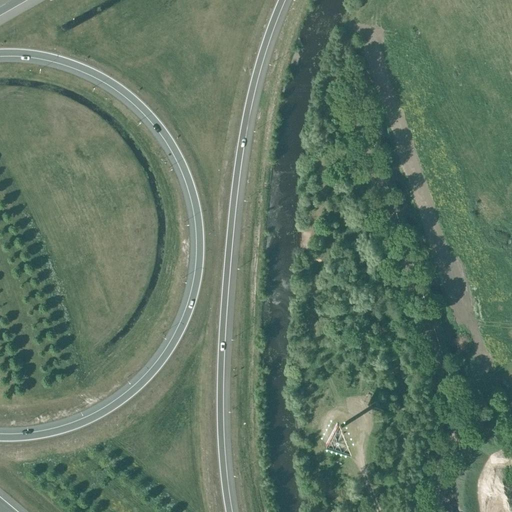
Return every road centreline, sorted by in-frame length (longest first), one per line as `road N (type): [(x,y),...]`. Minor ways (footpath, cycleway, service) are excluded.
road 1 (motorway): [(0,54),(74,66),(133,100),(178,157),(200,246),(185,320),(139,388),(79,425),(0,439)]
road 2 (motorway): [(229,511),(220,403),(231,219),(246,113),(281,0)]
